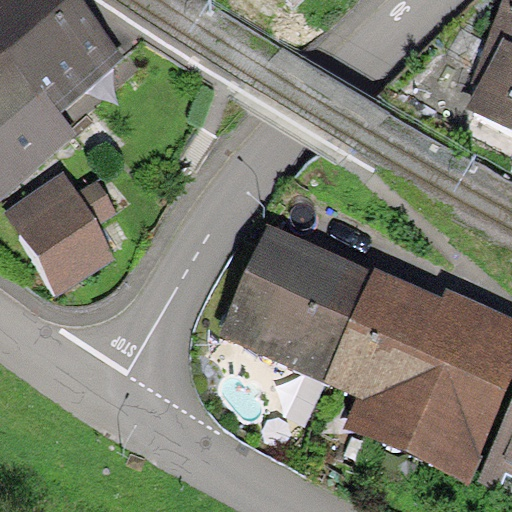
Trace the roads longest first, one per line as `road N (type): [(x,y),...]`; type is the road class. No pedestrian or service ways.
road 1 (unclassified): [(424,0),(240,190),(114,402)]
road 2 (unclassified): [(310,511),(114,402)]
road 3 (residential): [(114,402),(0,322)]
